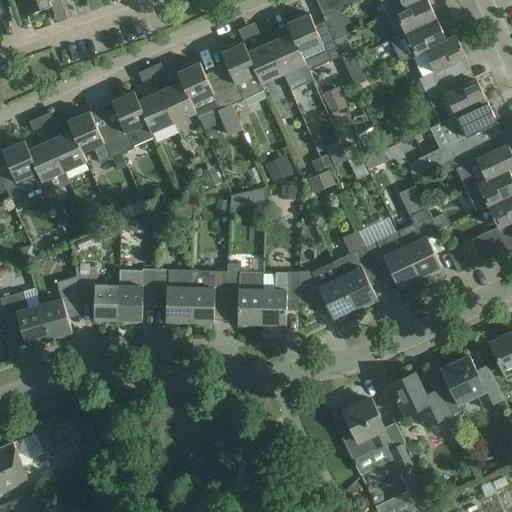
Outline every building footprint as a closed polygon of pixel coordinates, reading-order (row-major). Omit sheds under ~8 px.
[(49,0),(23,0),(28,14),(51,6),(49,0)] [(335,12),(330,0),(316,0),(324,17),(335,12)] [(346,7),(343,0),(330,0),(335,12),(346,7)] [(381,0),(389,15),(395,12),(420,0),(381,0)] [(427,0),(420,0),(395,12),(405,33),(436,18),(427,0)] [(447,0),(445,1),(450,12),(459,8),(455,0),(447,0)] [(459,8),(450,12),(455,23),(464,19),(459,8)] [(289,22),(288,23),(292,32),(306,63),(309,70),(340,56),(333,40),(330,32),(328,29),(318,34),(309,14),(299,18),(298,16),(288,20),(289,22)] [(436,18),(405,33),(415,56),(425,51),(447,41),(436,18)] [(345,34),(342,26),(330,32),(333,40),(345,34)] [(306,63),(292,32),(270,42),(284,73),(306,63)] [(459,42),(456,36),(447,41),(425,51),(415,56),(416,56),(426,52),(435,71),(420,78),(425,90),(451,78),(446,67),(466,58),(464,54),(468,52),(462,40),(459,42)] [(262,83),(284,73),(270,42),(248,52),(258,75),(262,83)] [(219,78),(231,104),(244,99),(244,100),(265,90),(261,83),(262,83),(258,75),(248,52),(244,43),(235,47),(235,45),(225,49),(226,51),(221,53),(230,73),(219,78)] [(186,69),(178,72),(196,113),(196,112),(200,120),(218,112),(229,135),(242,129),(231,104),(219,78),(208,82),(200,63),(196,64),(195,62),(185,66),(186,69)] [(154,77),(165,73),(160,63),(150,68),(154,77)] [(143,82),(154,77),(150,68),(138,73),(143,82)] [(362,71),(350,76),(354,82),(354,84),(366,79),(362,71)] [(174,122),(196,113),(178,72),(177,73),(181,82),(160,91),(174,122)] [(425,90),(440,123),(441,123),(487,101),(486,100),(483,93),(486,92),(481,82),(478,83),(476,79),(456,89),(451,78),(425,90)] [(152,132),(174,122),(160,91),(138,101),(152,132)] [(110,126),(119,146),(122,153),(134,148),(133,147),(154,138),(151,132),(152,132),(138,101),(134,92),(124,96),(123,94),(113,98),(115,100),(112,102),(121,122),(110,126)] [(365,103),(369,114),(377,111),(372,100),(365,103)] [(497,123),(495,119),(498,118),(493,106),(490,108),(487,101),(441,123),(451,144),(418,159),(418,160),(423,171),(424,171),(443,162),(456,156),(482,143),(477,132),(497,123)] [(69,121),(73,130),(83,152),(93,148),(100,163),(122,153),(119,146),(110,126),(99,131),(90,111),(88,112),(87,110),(75,115),(77,117),(69,121)] [(338,111),(330,114),(332,119),(340,116),(338,111)] [(40,117),(44,126),(55,122),(51,112),(40,117)] [(33,131),(44,126),(40,117),(29,122),(33,131)] [(64,171),(87,162),(83,152),(73,130),(50,140),(64,171)] [(382,138),(386,146),(395,142),(391,134),(382,138)] [(25,140),(24,141),(47,192),(69,183),(64,171),(50,140),(29,150),(25,140)] [(4,149),(2,150),(11,170),(0,175),(4,185),(12,202),(25,197),(22,190),(42,182),(47,193),(47,192),(24,141),(15,145),(14,143),(4,148),(4,149)] [(399,143),(386,150),(394,158),(401,165),(408,162),(399,143)] [(509,149),(507,144),(487,154),(482,143),(456,156),(462,167),(456,169),(466,190),(511,168),(511,147),(509,149)] [(343,148),(348,159),(358,155),(354,144),(343,148)] [(371,149),(361,154),(369,169),(394,158),(386,150),(385,149),(381,145),(371,149)] [(122,155),(113,159),(118,171),(127,167),(122,155)] [(284,157),(265,165),(272,181),(291,173),(284,157)] [(330,157),(321,161),(324,168),(333,165),(330,157)] [(369,175),(361,160),(350,166),(357,180),(369,175)] [(418,160),(408,165),(413,176),(423,171),(418,160)] [(321,161),(313,165),(316,172),(324,168),(321,161)] [(221,183),(214,167),(201,172),(209,188),(221,183)] [(261,183),(256,168),(247,171),(252,186),(261,183)] [(511,168),(466,190),(477,212),(488,206),(511,194),(511,177),(509,171),(511,168)] [(335,184),(329,170),(308,179),(313,193),(335,184)] [(196,196),(191,184),(178,189),(184,201),(196,196)] [(297,186),(282,186),(282,200),(296,200),(297,186)] [(498,227),(491,230),(502,252),(511,247),(511,194),(488,206),(498,227)] [(143,200),(111,214),(115,223),(120,220),(130,216),(147,209),(143,200)] [(217,211),(226,212),(228,201),(218,200),(217,211)] [(437,269),(442,267),(432,248),(443,242),(437,230),(433,221),(432,219),(430,215),(427,208),(410,216),(413,223),(398,230),(420,278),(428,274),(429,277),(439,272),(437,269)] [(141,226),(137,215),(131,218),(130,216),(120,220),(120,222),(125,233),(141,226)] [(450,224),(445,215),(433,221),(437,230),(450,224)] [(420,278),(398,230),(377,240),(366,246),(372,259),(378,273),(389,268),(398,288),(403,286),(404,289),(413,285),(412,282),(420,278)] [(491,257),(502,252),(491,230),(480,235),(491,257)] [(105,239),(102,231),(73,244),(73,248),(75,252),(105,239)] [(469,240),(480,262),(491,257),(480,235),(469,240)] [(469,268),(480,262),(469,240),(459,245),(469,268)] [(458,273),(469,268),(459,245),(447,251),(458,273)] [(372,259),(366,246),(353,251),(333,261),(340,277),(355,308),(363,305),(364,307),(373,303),(372,300),(377,298),(367,278),(378,273),(372,259)] [(24,249),(22,254),(23,260),(34,257),(31,248),(24,249)] [(227,270),(226,301),(239,302),(238,323),(242,324),(242,327),(253,327),(253,324),(262,324),(263,288),(240,288),(241,262),(227,262),(227,270)] [(118,302),(119,285),(96,284),(97,267),(76,266),(77,276),(80,297),(95,298),(94,319),(99,320),(99,323),(108,323),(109,320),(118,320),(118,302)] [(119,284),(119,285),(118,302),(118,320),(127,320),(127,324),(137,325),(137,321),(142,321),(143,299),(154,299),(155,268),(142,268),(142,271),(119,270),(119,284)] [(155,268),(154,299),(167,300),(166,322),(171,322),(171,325),(180,325),(181,322),(190,322),(191,269),(169,269),(155,268)] [(191,269),(190,322),(199,322),(199,326),(209,326),(209,323),(214,323),(215,301),(226,301),(227,270),(214,270),(191,269)] [(263,288),(262,324),(271,324),(271,328),(281,329),(281,325),(286,325),(286,303),(299,303),(300,288),(300,271),(275,271),(275,289),(263,288)] [(300,288),(299,303),(313,304),(324,299),(333,319),(336,317),(338,320),(348,315),(347,312),(355,308),(340,277),(319,286),(312,271),(300,271),(300,288)] [(80,297),(77,276),(57,282),(62,299),(39,305),(49,339),(58,336),(59,340),(69,337),(68,333),(72,332),(66,311),(81,307),(80,297)] [(41,341),(49,339),(39,305),(29,308),(24,291),(12,295),(0,298),(1,300),(3,308),(6,319),(9,327),(20,324),(26,345),(30,344),(31,348),(42,345),(41,341)] [(5,317),(0,318),(0,335),(1,338),(10,335),(5,317)] [(511,332),(490,343),(508,380),(511,378),(511,332)] [(437,390),(449,416),(460,410),(458,406),(479,396),(485,409),(504,400),(487,365),(476,370),(469,355),(440,368),(448,385),(437,390)] [(426,427),(449,416),(437,390),(426,395),(415,373),(390,385),(405,416),(418,410),(426,427)] [(385,429),(370,398),(344,411),(345,414),(333,420),(338,429),(354,458),(389,441),(384,430),(385,429)] [(108,436),(89,444),(95,459),(114,451),(108,436)] [(408,442),(405,444),(414,462),(417,460),(420,452),(416,444),(408,442)] [(0,492),(29,480),(13,443),(0,449),(0,492)] [(408,492),(377,507),(379,511),(416,511),(418,511),(434,504),(425,485),(416,467),(414,462),(405,444),(389,452),(400,475),(408,492)] [(375,489),(369,492),(376,506),(382,503),(383,501),(384,499),(384,496),(383,494),(381,491),(380,490),(377,489),(375,489)]
